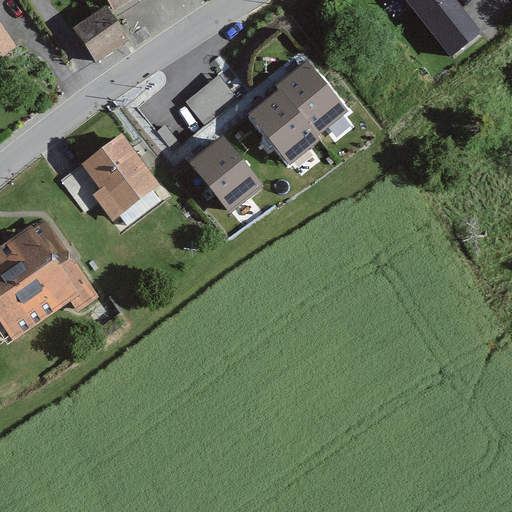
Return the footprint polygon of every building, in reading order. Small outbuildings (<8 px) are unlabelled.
[(110,0),(114,6),(118,12),(139,0),(110,0)] [(450,0),(406,0),(454,60),(482,39),(450,0)] [(114,6),(75,29),(98,68),(137,46),(118,12),(114,6)] [(0,62),(19,50),(0,19),(0,62)] [(348,119),(307,70),(275,94),(320,143),(348,119)] [(207,122),(239,92),(220,71),(187,101),(207,122)] [(321,147),(277,102),(248,124),(289,174),(321,147)] [(167,196),(127,138),(61,184),(85,219),(99,209),(116,232),(167,196)] [(263,187),(222,138),(189,164),(229,214),(263,187)] [(50,223),(0,256),(0,315),(16,339),(71,302),(81,310),(100,297),(50,223)]
